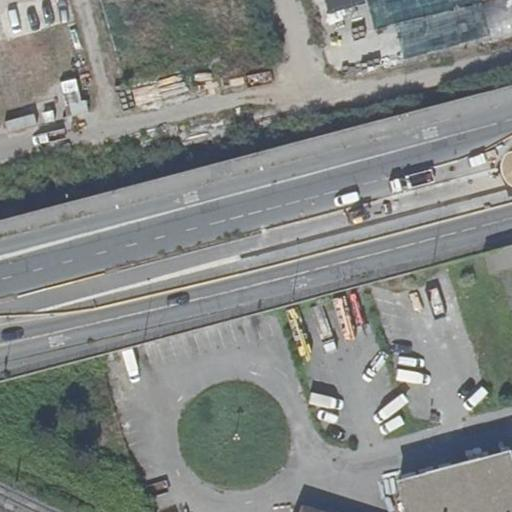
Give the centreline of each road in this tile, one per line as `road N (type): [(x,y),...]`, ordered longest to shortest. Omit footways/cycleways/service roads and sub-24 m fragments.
road 1 (primary): [(511,127),(0,276)]
road 2 (primary): [(0,329),(204,287),(511,208)]
